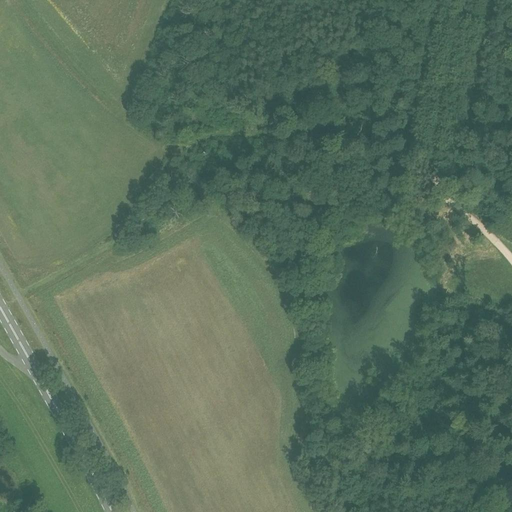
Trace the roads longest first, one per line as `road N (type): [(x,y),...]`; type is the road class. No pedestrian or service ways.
road 1 (track): [(511,259),(443,193),(432,167),(461,14)]
road 2 (primary): [(111,511),(0,306)]
